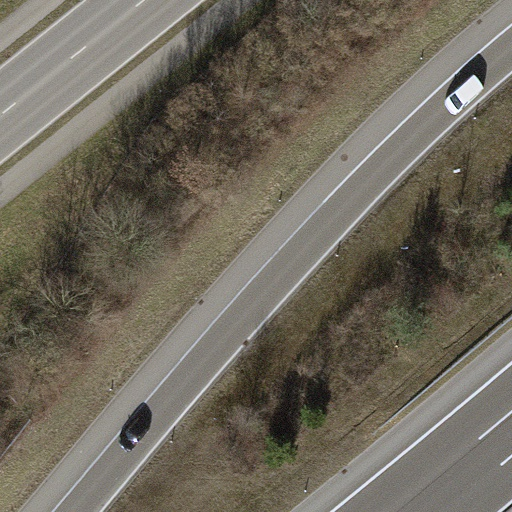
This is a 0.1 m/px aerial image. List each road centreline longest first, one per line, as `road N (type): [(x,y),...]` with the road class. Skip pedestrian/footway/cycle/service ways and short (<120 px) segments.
road 1 (motorway): [(511,50),(301,255),(79,511)]
road 2 (primary): [(0,123),(152,0)]
road 3 (motorway): [(511,433),(418,511)]
